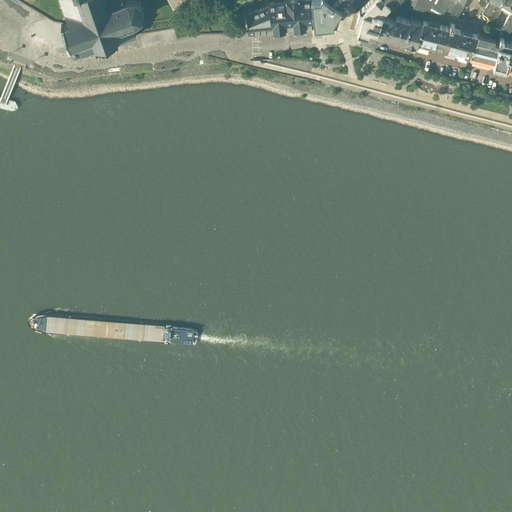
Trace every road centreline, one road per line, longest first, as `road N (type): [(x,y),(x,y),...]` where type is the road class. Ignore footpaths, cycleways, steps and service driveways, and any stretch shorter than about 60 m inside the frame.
road 1 (residential): [(76,63),(340,35)]
road 2 (residential): [(511,81),(340,35)]
